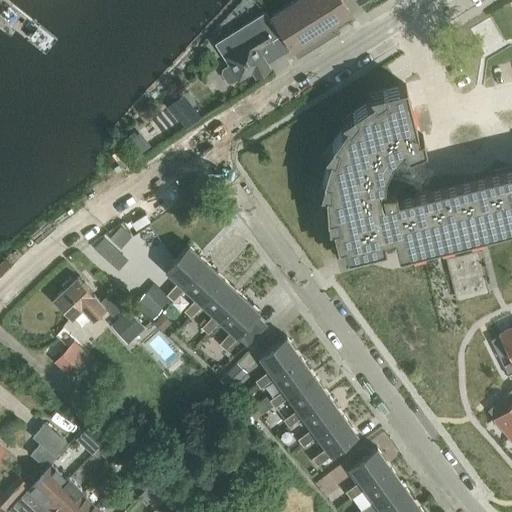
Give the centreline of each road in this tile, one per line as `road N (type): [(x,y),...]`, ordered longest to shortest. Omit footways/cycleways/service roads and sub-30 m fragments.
road 1 (residential): [(472,511),(205,145)]
road 2 (unclassified): [(205,145),(428,0)]
road 3 (unclassified): [(0,295),(43,252),(205,145)]
